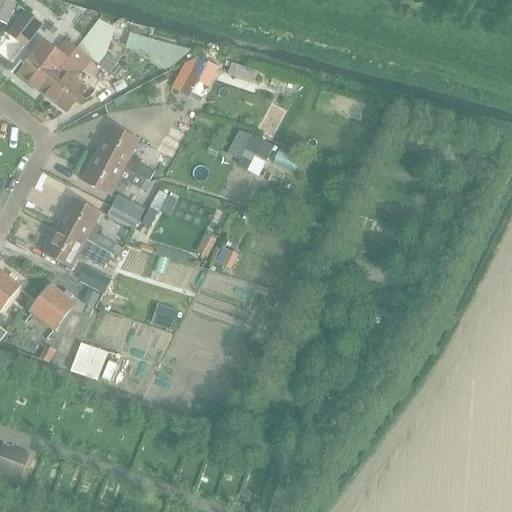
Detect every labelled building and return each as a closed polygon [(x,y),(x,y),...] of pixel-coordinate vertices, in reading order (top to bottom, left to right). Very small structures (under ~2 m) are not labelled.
[(0,0),(0,22),(7,25),(17,3),(9,0),(0,0)] [(8,37),(24,49),(41,26),(25,14),(8,37)] [(99,21),(78,48),(99,66),(109,73),(118,62),(108,54),(116,29),(99,21)] [(192,51),(130,35),(126,49),(146,56),(166,71),(192,51)] [(18,75),(42,93),(75,51),(68,45),(66,44),(58,55),(43,43),(36,52),(35,52),(18,75)] [(75,51),(42,93),(67,112),(85,88),(75,81),(83,70),(84,71),(91,63),(75,51)] [(172,88),(201,104),(220,69),(199,57),(184,65),(172,88)] [(272,79),(269,89),(284,94),(287,84),(272,79)] [(111,127),(97,155),(146,181),(151,171),(140,166),(142,162),(132,156),(139,142),(111,127)] [(246,150),(238,167),(258,177),(263,167),(267,160),(274,146),(253,136),(246,150)] [(146,181),(97,155),(90,167),(82,183),(110,198),(117,185),(127,190),(130,185),(145,194),(149,186),(146,184),(147,181),(146,181)] [(119,197),(113,209),(139,222),(145,211),(119,197)] [(73,199),(59,226),(86,241),(95,246),(109,253),(119,258),(123,250),(98,234),(101,228),(95,225),(101,214),(73,199)] [(139,222),(113,209),(112,208),(106,217),(134,231),(139,222)] [(151,208),(142,225),(151,229),(159,213),(151,208)] [(59,226),(44,254),(72,268),(79,255),(89,261),(97,247),(95,246),(87,241),(59,226)] [(207,234),(198,252),(207,257),(216,239),(207,234)] [(224,249),(217,263),(232,270),(240,256),(230,251),(229,252),(224,249)] [(86,268),(79,282),(100,293),(107,279),(86,268)] [(0,311),(18,288),(0,273),(0,311)] [(31,312),(54,330),(73,306),(50,288),(31,312)] [(90,290),(83,302),(94,308),(100,295),(90,290)] [(162,305),(155,325),(174,331),(180,312),(162,305)] [(71,372),(98,381),(107,355),(80,345),(71,372)] [(40,358),(50,363),(55,352),(45,347),(40,358)] [(3,445),(0,453),(0,471),(23,480),(32,455),(3,445)] [(305,459),(301,471),(319,477),(323,465),(305,459)]
